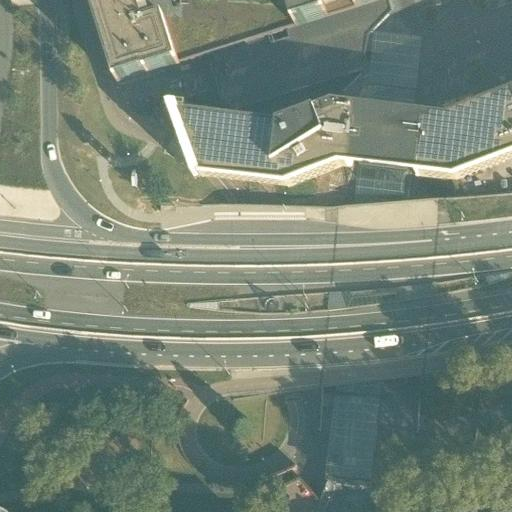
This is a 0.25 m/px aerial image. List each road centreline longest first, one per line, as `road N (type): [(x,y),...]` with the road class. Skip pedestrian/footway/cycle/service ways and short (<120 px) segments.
road 1 (primary): [(0,310),(266,327),(511,298)]
road 2 (primary): [(511,261),(360,277),(208,280),(0,267)]
road 3 (secondary): [(63,344),(248,354),(511,323)]
road 4 (secondary): [(511,235),(300,255),(129,254)]
road 5 (secondary): [(129,254),(86,222),(59,183),(49,0)]
road 6 (secondary): [(129,254),(0,242)]
